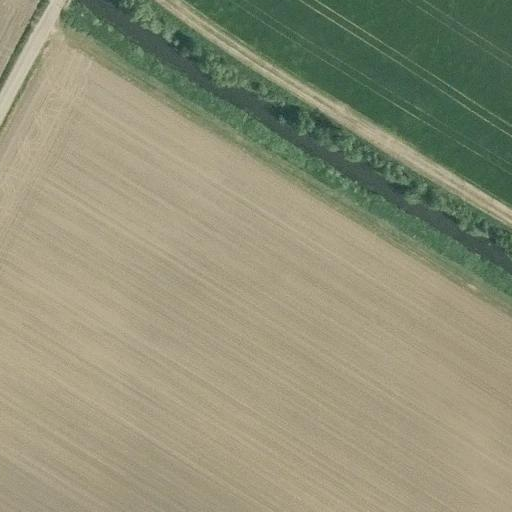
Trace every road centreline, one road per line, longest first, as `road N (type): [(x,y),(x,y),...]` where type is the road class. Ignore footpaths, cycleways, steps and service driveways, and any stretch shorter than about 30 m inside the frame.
road 1 (track): [(166,0),(511,239)]
road 2 (unclassified): [(0,109),(57,0)]
